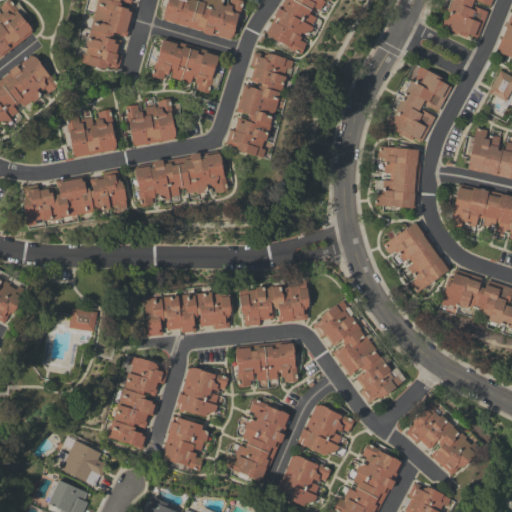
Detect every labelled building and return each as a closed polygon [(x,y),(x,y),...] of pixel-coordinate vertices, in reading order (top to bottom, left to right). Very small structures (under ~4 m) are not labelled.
[(0,56),(0,13),(2,11),(0,8),(0,4),(7,0),(9,0),(30,28),(29,28),(31,30),(30,31),(31,32),(0,56)] [(130,0),(130,3),(118,0),(117,3),(120,3),(119,7),(126,8),(126,7),(132,9),(125,36),(111,33),(110,36),(108,35),(107,38),(112,39),(113,38),(120,40),(116,54),(120,55),(116,69),(106,66),(105,67),(104,67),(103,68),(100,68),(85,65),(85,62),(78,60),(80,54),(84,55),(86,47),(84,46),(95,0),(130,0)] [(159,5),(160,0),(196,0),(200,1),(200,0),(220,0),(219,5),(224,6),(224,4),(228,5),(229,0),(239,0),(242,1),(238,14),(237,14),(231,36),(229,36),(228,39),(210,33),(209,36),(200,33),(201,31),(162,19),(163,17),(161,17),(162,14),(161,14),(163,6),(159,5)] [(273,16),(272,16),(276,7),(278,9),(283,0),(322,0),(323,1),(318,10),(313,7),(309,14),(315,17),(310,26),(311,26),(307,34),(306,33),(304,35),(299,32),(298,35),(301,37),(299,40),(304,43),(302,46),(303,46),(298,54),(267,37),(268,36),(266,35),(266,33),(264,32),(273,16)] [(490,0),(488,6),(474,0),(472,0),(469,9),(471,10),(473,6),(486,11),(476,37),(467,34),(466,37),(440,26),(450,0),(490,0)] [(511,7),(511,58),(498,52),(498,51),(495,50),(511,7)] [(219,73),(215,88),(208,86),(206,93),(195,89),(197,83),(193,82),(194,78),(190,77),(189,83),(170,77),(171,71),(168,70),(166,74),(163,73),(161,79),(149,76),(160,40),(163,40),(163,38),(216,53),(215,55),(216,55),(212,71),(219,73)] [(255,52),(259,53),(259,54),(264,55),(265,53),(266,54),(267,53),(291,61),(289,68),(285,67),(282,75),(284,76),(264,140),(262,139),(259,148),(263,149),(261,157),(253,154),(253,156),(238,151),(238,150),(235,149),(236,148),(233,147),(233,146),(224,143),(228,129),(233,130),(237,117),(244,119),(244,120),(247,121),(248,119),(246,118),(247,115),(234,111),(243,84),(249,85),(249,86),(255,88),(256,85),(258,86),(259,83),(248,80),(253,67),(248,66),(253,52),(255,52)] [(0,77),(8,71),(15,65),(15,66),(30,54),(31,56),(32,55),(34,58),(35,57),(43,67),(42,67),(47,73),(48,73),(57,85),(50,91),(49,90),(47,92),(42,87),(40,89),(38,87),(35,89),(40,95),(32,101),(30,99),(23,106),(18,100),(12,106),(16,111),(8,117),(10,119),(2,125),(0,122),(0,77)] [(436,111),(423,104),(425,101),(422,100),(416,112),(418,113),(420,109),(433,117),(420,141),(411,136),(410,140),(385,126),(389,119),(391,120),(395,112),(393,111),(404,93),(402,92),(408,81),(411,82),(416,74),(414,73),(418,66),(439,78),(438,80),(450,87),(436,111)] [(511,86),(504,101),(487,92),(499,70),(511,76),(511,86)] [(130,146),(123,106),(136,104),(138,112),(140,111),(141,116),(145,115),(144,107),(154,105),(154,107),(156,107),(155,101),(168,99),(170,112),(169,112),(173,134),(172,134),(173,138),(130,146)] [(78,115),(79,119),(89,117),(90,122),(94,121),(94,120),(97,119),(96,112),(108,109),(110,124),(109,124),(113,149),(72,157),(68,131),(66,132),(64,117),(78,115)] [(511,178),(467,168),(467,165),(466,165),(470,147),(468,147),(469,142),(471,142),(474,127),(486,129),(484,136),(490,137),(491,135),(498,136),(496,149),(503,150),(505,141),(511,142),(511,178)] [(415,206),(411,206),(411,208),(373,204),(373,193),(379,193),(380,190),(381,190),(382,180),(388,180),(389,172),(383,172),(383,163),(382,162),(383,158),(377,157),(377,146),(416,149),(416,150),(419,151),(415,206)] [(133,201),(129,179),(135,177),(133,169),(134,168),(133,166),(150,163),(150,162),(159,160),(160,161),(187,156),(187,155),(197,153),(197,154),(216,150),(221,177),(223,176),(225,190),(216,192),(216,191),(213,192),(212,186),(209,187),(209,185),(208,186),(207,183),(204,184),(205,189),(203,191),(195,193),(195,191),(185,193),(184,187),(176,189),(177,194),(167,196),(168,198),(158,200),(158,198),(156,198),(155,193),(153,193),(153,197),(150,198),(151,202),(139,205),(138,200),(133,201)] [(82,175),(85,189),(88,189),(88,192),(91,191),(89,178),(102,176),(101,172),(115,169),(117,182),(121,181),(126,209),(117,210),(116,204),(107,205),(108,208),(43,220),(42,218),(34,220),(34,224),(26,226),(21,199),(24,198),(21,186),(35,184),(36,188),(49,186),(51,197),(55,196),(54,194),(57,194),(54,180),(82,175)] [(472,187),(472,186),(487,189),(487,190),(499,193),(500,192),(511,194),(511,238),(508,238),(509,233),(503,231),(503,233),(495,231),(497,222),(494,222),(493,227),(482,225),(483,219),(476,218),(474,226),(464,224),(465,222),(461,221),(459,227),(449,225),(450,220),(444,218),(446,208),(450,209),(451,203),(454,204),(458,184),(472,187)] [(448,267),(446,268),(447,270),(432,280),(433,281),(429,284),(428,283),(415,292),(408,283),(413,279),(411,277),(413,276),(406,267),(411,263),(407,257),(402,261),(396,252),(395,253),(393,250),(388,253),(381,244),(394,235),(393,234),(398,230),(399,232),(413,221),(414,223),(416,221),(448,267)] [(480,277),(477,286),(483,288),(486,280),(511,288),(507,302),(504,301),(503,304),(511,307),(511,328),(488,321),(488,320),(486,319),(488,315),(487,315),(486,316),(479,314),(480,311),(465,306),(465,307),(463,307),(463,308),(457,306),(458,305),(454,303),(453,306),(439,301),(443,290),(442,290),(447,276),(450,278),(453,269),(480,277)] [(245,285),(246,290),(254,289),(254,287),(272,285),(272,281),(283,279),(283,284),(287,283),(288,285),(289,285),(288,279),(296,278),(296,277),(303,276),(303,280),(304,280),(305,287),(306,287),(307,303),(306,303),(307,306),(305,306),(306,319),(278,322),(277,315),(278,315),(277,308),(273,308),(273,306),(271,306),(272,318),(258,319),(258,323),(244,325),(244,323),(243,323),(243,319),(242,312),(240,313),(240,310),(239,310),(237,294),(238,294),(237,286),(245,285)] [(0,320),(0,278),(8,283),(7,285),(9,285),(12,280),(18,283),(17,285),(18,286),(20,282),(26,285),(11,312),(9,311),(2,322),(0,320)] [(210,290),(211,293),(218,293),(218,288),(226,287),(229,311),(228,311),(229,314),(226,315),(228,327),(213,329),(213,324),(199,326),(198,319),(199,319),(199,314),(195,314),(195,316),(193,317),(194,330),(180,332),(179,327),(165,329),(165,322),(166,322),(165,317),(162,317),(162,320),(159,320),(161,334),(145,336),(144,326),(146,325),(143,299),(210,290)] [(358,391),(362,388),(354,377),(363,371),(362,368),(360,369),(358,366),(352,371),(353,372),(348,376),(331,352),(342,344),(340,342),(342,341),(340,338),(337,340),(337,341),(331,346),(323,334),(319,337),(311,325),(316,321),(319,319),(321,317),(320,316),(322,314),(322,313),(334,304),(334,305),(341,300),(346,306),(352,313),(350,315),(389,369),(387,371),(388,372),(395,366),(404,379),(379,397),(377,395),(372,399),(372,400),(369,402),(367,403),(358,391)] [(95,311),(92,331),(67,327),(70,307),(95,311)] [(289,340),(289,342),(291,342),(291,345),(292,345),(292,351),(293,366),(295,366),(296,381),(287,382),(287,381),(283,381),(282,376),(280,377),(279,371),(275,372),(276,378),(256,380),(255,374),(251,375),(252,379),(249,380),(249,385),(237,386),(235,372),(236,372),(233,348),(236,348),(235,346),(289,340)] [(111,420),(112,420),(117,404),(116,404),(121,388),(126,372),(128,372),(131,364),(127,363),(129,356),(137,358),(137,357),(152,361),(152,362),(155,363),(154,366),(166,369),(162,383),(158,382),(154,396),(146,393),(147,392),(143,391),(142,394),(144,394),(143,397),(156,401),(152,415),(147,414),(143,427),(136,425),(136,424),(133,423),(132,426),(134,426),(133,430),(146,434),(142,449),(132,446),(132,444),(106,436),(111,420)] [(189,368),(190,366),(193,367),(193,366),(227,377),(224,385),(223,385),(222,389),(217,388),(216,390),(212,389),(210,393),(217,395),(214,404),(215,405),(213,413),(210,414),(205,412),(204,416),(181,409),(181,412),(177,410),(178,408),(175,408),(176,402),(175,402),(178,392),(179,393),(187,367),(189,368)] [(281,433),(282,434),(279,442),(278,442),(261,481),(258,479),(258,480),(256,479),(256,480),(247,476),(246,480),(236,476),(238,472),(223,466),(227,458),(229,455),(233,457),(234,454),(233,454),(237,444),(243,447),(246,439),(241,437),(245,427),(243,426),(245,421),(250,418),(254,420),(255,416),(253,415),(254,413),(247,410),(249,407),(248,406),(252,398),(287,414),(287,415),(289,416),(281,433)] [(429,455),(433,450),(434,451),(439,445),(436,443),(438,441),(436,439),(428,448),(418,439),(415,442),(403,432),(412,423),(410,421),(428,402),(434,407),(431,411),(438,416),(439,414),(464,437),(463,439),(469,444),(472,441),(478,447),(460,467),(458,465),(457,467),(454,469),(455,470),(452,473),(451,473),(450,474),(429,455)] [(299,437),(298,436),(302,428),(303,429),(315,404),(317,405),(317,404),(339,414),(339,413),(352,420),(351,420),(352,421),(348,428),(346,431),(341,429),(340,431),(336,429),(334,433),(340,435),(335,445),(337,446),(334,452),(333,451),(329,453),(325,451),(323,455),(313,450),(307,448),(308,447),(303,445),(302,447),(298,445),(299,443),(296,442),(299,437)] [(168,429),(167,429),(170,420),(170,421),(172,415),(175,416),(176,415),(179,416),(179,417),(201,424),(200,429),(205,430),(206,434),(204,441),(202,441),(199,450),(191,447),(190,451),(197,453),(196,456),(201,458),(200,461),(198,470),(184,466),(184,464),(175,461),(174,462),(164,459),(164,458),(161,458),(162,456),(160,456),(168,429)] [(62,463),(53,458),(65,435),(99,452),(96,459),(105,464),(99,476),(98,475),(93,485),(59,468),(62,463)] [(375,511),(338,511),(332,509),(337,497),(341,499),(347,488),(352,491),(356,483),(350,480),(355,471),(354,470),(357,464),(358,464),(359,463),(361,462),(366,465),(367,461),(363,460),(365,457),(360,454),(366,443),(377,449),(377,450),(391,457),(397,460),(399,462),(399,463),(400,463),(375,511)] [(328,468),(328,469),(329,469),(326,477),(325,477),(324,480),(318,478),(317,481),(313,479),(312,483),(317,485),(313,494),(315,495),(313,502),(312,501),(311,503),(309,504),(304,502),(302,505),(280,496),(280,498),(274,496),(277,488),(275,488),(279,480),(280,480),(291,455),(293,456),(293,455),(328,468)] [(86,492),(83,500),(86,502),(81,511),(59,511),(60,510),(46,503),(47,502),(43,500),(52,480),(56,481),(56,479),(86,492)] [(444,506),(441,504),(437,511),(407,511),(403,510),(410,497),(406,495),(412,483),(414,484),(415,483),(424,488),(425,486),(448,498),(444,506)] [(174,511),(147,511),(152,502),(148,500),(153,495),(155,498),(166,503),(164,507),(175,511),(174,511)]
